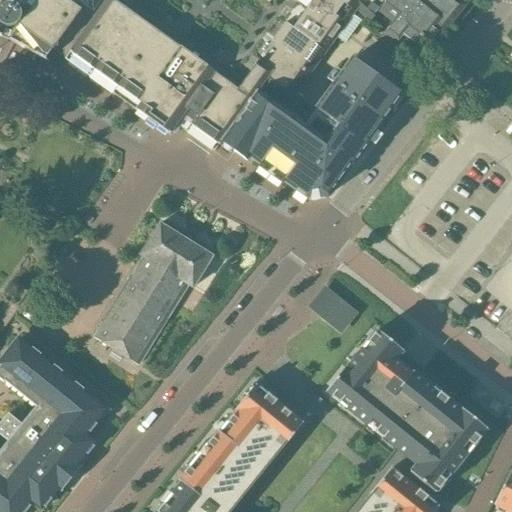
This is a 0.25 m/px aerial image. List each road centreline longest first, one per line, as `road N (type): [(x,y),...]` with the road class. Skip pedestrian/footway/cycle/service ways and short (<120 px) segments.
road 1 (residential): [(318,234),(90,511)]
road 2 (residential): [(318,234),(509,0)]
road 3 (residential): [(511,381),(318,234)]
road 4 (residential): [(65,318),(155,162)]
road 5 (residential): [(0,72),(155,162)]
road 6 (residential): [(318,234),(284,227),(155,162)]
